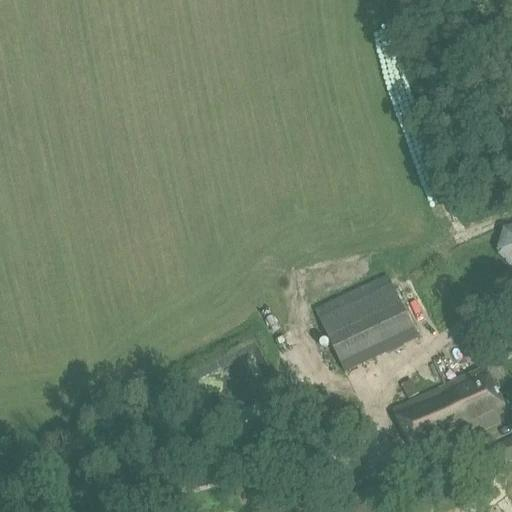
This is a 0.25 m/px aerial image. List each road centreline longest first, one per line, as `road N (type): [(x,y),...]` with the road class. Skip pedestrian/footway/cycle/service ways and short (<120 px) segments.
road 1 (track): [(403,511),(339,452),(213,480)]
road 2 (track): [(76,511),(213,480)]
